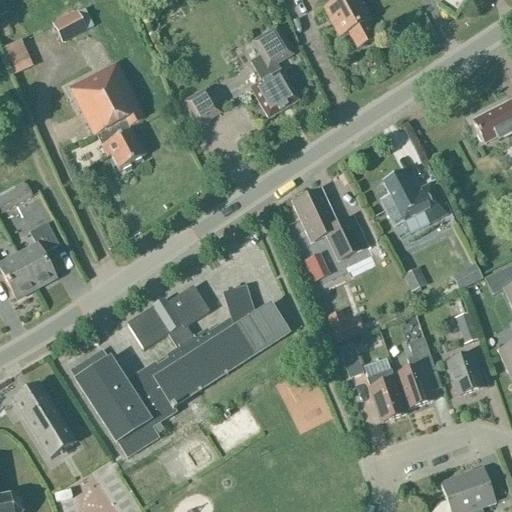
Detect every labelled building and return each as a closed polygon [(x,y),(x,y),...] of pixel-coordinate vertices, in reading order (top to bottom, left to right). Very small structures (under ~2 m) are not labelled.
[(357,51),(375,40),(366,24),(372,20),(360,0),(340,0),(323,10),(339,39),(348,34),(357,51)] [(52,27),(61,44),(61,45),(86,32),(77,15),(52,27)] [(268,121),(298,103),(281,73),(280,73),(276,67),(292,57),(277,31),(252,45),(261,59),(251,65),(262,84),(250,91),(268,121)] [(14,76),(34,68),(23,41),(2,50),(14,76)] [(145,122),(132,97),(116,66),(69,90),(94,139),(102,135),(103,139),(98,142),(101,148),(107,160),(111,158),(118,172),(122,170),(123,172),(130,168),(129,166),(144,158),(131,133),(130,133),(129,131),(145,122)] [(198,128),(220,115),(206,92),(185,105),(198,128)] [(503,108),(472,124),(478,135),(476,136),(480,144),(482,143),(484,147),(496,140),(500,147),(511,140),(511,103),(503,108)] [(393,230),(403,225),(409,236),(447,217),(430,185),(413,194),(403,174),(382,184),(389,197),(379,202),(393,230)] [(0,210),(2,215),(32,200),(26,188),(0,202),(0,210)] [(337,228),(320,193),(292,207),(310,245),(326,238),(337,264),(367,250),(353,220),(337,228)] [(17,258),(35,292),(55,281),(42,256),(58,247),(46,226),(29,235),(36,248),(17,258)] [(0,278),(2,277),(16,302),(35,292),(17,258),(0,267),(0,278)] [(475,267),(452,279),(459,293),(482,281),(475,267)] [(411,294),(426,287),(418,270),(403,277),(411,294)] [(511,288),(503,292),(511,310),(511,288)] [(102,354),(70,374),(76,383),(116,446),(117,445),(127,460),(157,441),(150,430),(175,414),(174,413),(176,412),(173,408),(197,393),(199,395),(201,393),(200,391),(224,376),(225,378),(227,376),(226,375),(250,359),(288,336),(270,308),(254,319),(245,290),(232,294),(231,292),(228,293),(229,295),(223,297),(231,321),(209,336),(207,332),(193,341),(186,330),(209,315),(192,289),(166,306),(168,309),(156,317),(152,310),(126,327),(143,353),(167,337),(177,351),(167,358),(169,361),(156,369),(154,366),(123,386),(108,362),(102,354)] [(336,344),(362,336),(357,321),(346,325),(342,314),(327,319),(336,344)] [(464,347),(478,342),(469,315),(455,320),(464,347)] [(407,412),(432,403),(423,377),(434,373),(423,341),(408,346),(412,359),(406,361),(410,372),(395,377),(407,412)] [(511,381),(511,346),(498,353),(511,381)] [(341,353),(350,380),(362,375),(353,349),(341,353)] [(458,399),(483,390),(471,357),(447,365),(458,399)] [(391,373),(366,381),(381,425),(406,417),(391,373)] [(13,400),(50,461),(74,446),(37,385),(13,400)] [(483,471),(461,478),(473,511),(481,511),(481,510),(495,505),(483,471)] [(473,511),(461,478),(439,486),(448,511),(473,511)] [(21,511),(20,505),(20,504),(19,503),(11,498),(9,497),(9,498),(0,499),(0,511),(21,511)]
